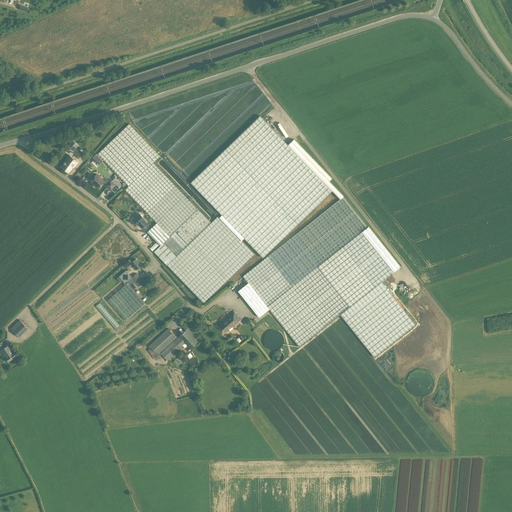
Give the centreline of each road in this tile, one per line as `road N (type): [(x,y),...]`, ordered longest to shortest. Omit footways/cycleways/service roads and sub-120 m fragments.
road 1 (unclassified): [(21,139),(399,17),(432,18)]
road 2 (unclassified): [(189,302),(118,219),(21,139)]
road 3 (motorway): [(0,88),(180,0)]
road 4 (motorway): [(151,0),(0,72)]
